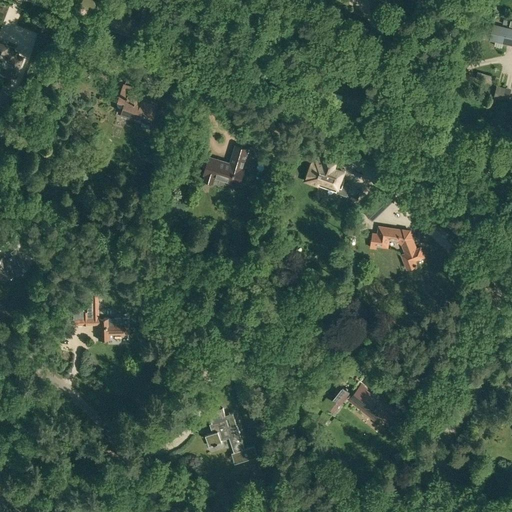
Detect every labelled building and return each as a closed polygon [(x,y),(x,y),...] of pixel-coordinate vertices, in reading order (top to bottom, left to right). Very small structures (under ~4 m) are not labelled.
[(7,43),(7,44),(0,41),(0,61),(9,65),(8,68),(7,72),(16,75),(23,56),(15,53),(16,50),(7,47),(8,44),(7,43)] [(141,125),(149,128),(151,122),(152,122),(158,103),(140,97),(142,89),(124,83),(119,99),(125,101),(122,112),(143,119),(141,125)] [(11,103),(16,89),(5,85),(0,99),(11,103)] [(161,110),(172,114),(177,100),(165,96),(161,110)] [(181,120),(186,122),(190,112),(184,110),(181,120)] [(215,178),(239,185),(245,166),(243,166),(249,149),(235,145),(230,162),(209,156),(203,174),(205,175),(203,180),(213,183),(215,178)] [(336,192),(347,196),(351,185),(347,183),(344,182),(345,179),(342,178),(346,169),(336,166),(336,168),(334,167),(336,161),(327,158),(326,160),(314,156),(306,180),(336,191),(336,192)] [(244,178),(254,181),(259,160),(248,158),(244,178)] [(352,199),(351,204),(358,207),(360,201),(352,199)] [(357,235),(360,225),(350,223),(348,232),(357,235)] [(411,235),(410,235),(406,232),(406,230),(380,226),(379,234),(373,233),(371,246),(377,247),(377,244),(386,246),(387,239),(397,240),(398,239),(400,240),(404,242),(406,249),(404,250),(405,253),(403,254),(404,256),(403,256),(406,262),(406,261),(409,269),(418,265),(416,260),(425,256),(421,247),(417,249),(411,235)] [(0,270),(6,279),(16,271),(19,275),(27,269),(14,253),(8,257),(5,253),(0,257),(0,270)] [(416,278),(418,285),(426,282),(424,275),(416,278)] [(127,324),(127,318),(98,318),(98,301),(87,302),(87,311),(82,311),(71,311),(72,324),(90,324),(98,324),(98,339),(110,339),(109,334),(128,334),(128,324),(127,324)] [(116,358),(119,352),(111,349),(109,355),(116,358)] [(378,413),(389,422),(397,413),(378,398),(381,394),(375,389),(372,393),(367,389),(368,388),(361,383),(353,393),(347,389),(348,388),(346,386),(345,387),(343,385),(333,398),(327,395),(324,399),(318,395),(314,401),(327,411),(330,408),(334,412),(346,396),(374,418),(378,413)] [(232,453),(235,463),(257,455),(254,446),(245,449),(233,413),(226,415),(223,408),(208,412),(212,423),(210,424),(212,432),(206,434),(210,447),(222,443),(221,440),(229,437),(230,440),(234,452),(232,453)] [(263,409),(257,414),(262,419),(268,414),(263,409)]
